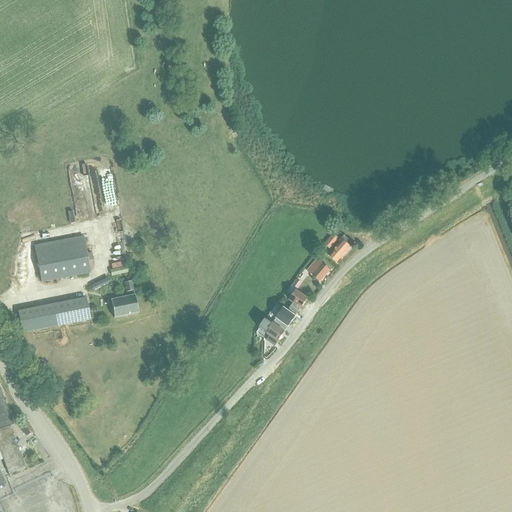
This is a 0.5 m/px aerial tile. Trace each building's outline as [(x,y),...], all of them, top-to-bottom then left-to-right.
[(325,244),(330,249),(338,239),(333,235),(325,244)] [(329,256),(337,263),(354,244),(344,235),(338,242),(340,244),(329,256)] [(34,246),(41,282),(90,273),(83,236),(34,246)] [(308,272),(320,283),(330,271),(318,261),(308,272)] [(129,266),(109,270),(111,277),(130,273),(129,266)] [(91,286),(93,290),(109,282),(107,278),(91,286)] [(126,292),(133,290),(132,281),(124,282),(126,292)] [(289,310),(297,315),(308,300),(297,292),(298,290),(292,287),(288,292),(294,296),(290,301),(293,304),(289,310)] [(111,301),(115,319),(138,314),(135,296),(111,301)] [(19,315),(22,334),(91,321),(88,302),(19,315)] [(280,314),(273,324),(285,333),(296,317),(277,304),(273,310),(280,314)] [(273,324),(266,319),(256,334),(275,347),(285,333),(273,324)] [(0,451),(9,476),(12,475),(11,472),(25,467),(9,426),(13,424),(0,389),(0,451)]
